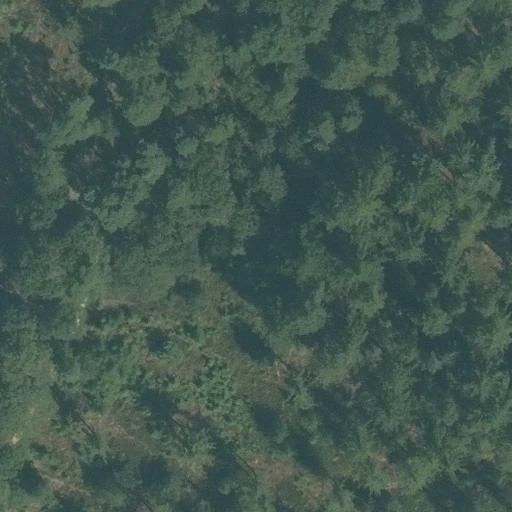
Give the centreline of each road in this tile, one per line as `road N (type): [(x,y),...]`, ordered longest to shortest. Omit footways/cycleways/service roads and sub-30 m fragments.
road 1 (track): [(335,0),(511,259)]
road 2 (track): [(66,226),(105,96),(146,0)]
road 3 (track): [(0,385),(30,338),(66,226)]
